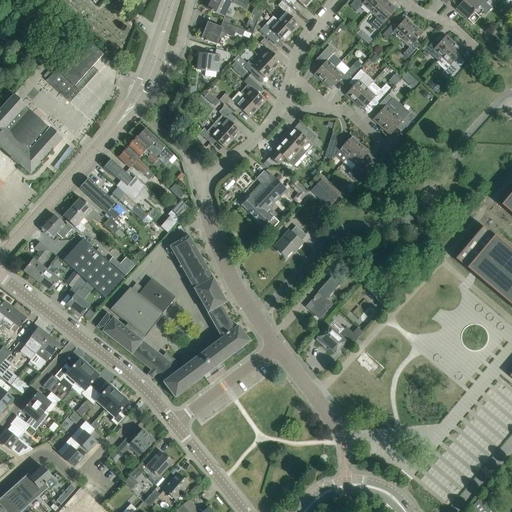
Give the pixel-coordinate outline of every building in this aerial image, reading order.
[(224,17),(230,2),(225,0),(211,0),(207,9),(211,11),(212,12),(213,12),(224,17)] [(233,0),(232,3),(245,9),(248,2),(242,0),(233,0)] [(313,0),(287,0),(290,2),(291,0),(296,0),(306,8),(313,0)] [(370,11),(379,0),(355,0),(350,6),(355,10),(361,4),(370,11)] [(396,9),(392,5),(386,0),(379,0),(370,11),(377,17),(370,25),(377,30),(396,9)] [(492,8),(486,3),(488,1),(487,0),(453,0),(452,2),(461,11),(460,13),(467,19),(474,12),(478,16),(482,11),(486,14),(492,8)] [(299,25),(283,10),(287,6),(282,1),(278,6),(285,13),(278,20),(292,33),(299,25)] [(401,39),(414,25),(406,18),(396,29),(391,25),(383,35),(386,38),(392,32),(401,39)] [(292,33),(278,20),(271,29),(266,25),(260,31),(271,41),(276,35),(284,42),(292,33)] [(217,45),(220,38),(224,39),(225,35),(234,38),(235,33),(243,35),(245,30),(232,25),(222,21),(220,27),(207,22),(201,39),(205,40),(204,41),(217,45)] [(343,23),(339,27),(344,31),(348,27),(343,23)] [(412,44),(423,33),(414,25),(401,39),(409,47),(403,54),(408,58),(410,56),(417,48),(412,44)] [(367,36),(363,40),(367,45),(372,40),(367,36)] [(441,57),(454,42),(446,36),(436,47),(432,43),(423,53),(426,56),(433,49),(441,57)] [(98,71),(93,66),(103,54),(85,38),(46,81),(70,103),(98,71)] [(463,64),(456,58),(463,51),(454,42),(441,57),(437,62),(445,69),(442,72),(442,73),(448,79),(463,64)] [(323,82),(341,61),(333,54),(336,51),(329,45),(318,57),(325,63),(314,74),(323,82)] [(218,72),(220,58),(228,60),(230,53),(216,49),(214,55),(199,54),(198,70),(207,71),(218,72)] [(282,63),(275,56),(268,50),(260,58),(274,71),(282,63)] [(375,53),(370,59),(374,62),(379,56),(375,53)] [(274,71),(260,58),(252,66),(266,79),(274,71)] [(240,64),(244,68),(249,63),(245,59),(240,64)] [(346,82),(352,75),(358,69),(353,65),(349,69),(341,61),(323,82),(331,90),(341,78),(346,82)] [(354,103),(367,88),(373,81),(361,70),(358,72),(352,80),(356,83),(346,95),(354,103)] [(407,73),(402,79),(407,84),(412,78),(407,73)] [(266,101),(255,91),(259,87),(249,77),(244,82),(247,86),(241,93),(244,96),(258,109),(266,101)] [(377,103),(384,95),(390,88),(385,83),(375,95),(367,88),(354,103),(362,110),(373,99),(377,103)] [(435,83),(431,87),(435,92),(438,88),(440,87),(435,83)] [(188,91),(184,94),(189,100),(193,97),(188,91)] [(209,92),(205,97),(209,101),(213,96),(209,92)] [(62,139),(50,128),(51,127),(25,105),(27,103),(15,93),(0,109),(0,144),(13,155),(10,158),(18,165),(19,164),(30,174),(40,162),(42,164),(53,151),(52,150),(62,139)] [(258,109),(244,96),(236,105),(225,94),(219,100),(224,104),(225,103),(235,112),(240,108),(250,118),(258,109)] [(381,112),(373,120),(381,127),(401,106),(392,99),(388,95),(379,104),(383,108),(381,112)] [(401,106),(381,127),(390,135),(397,127),(400,124),(404,127),(413,118),(409,114),(401,106)] [(241,132),(230,122),(234,118),(223,108),(219,113),(222,116),(215,123),(219,127),(233,140),(241,132)] [(178,111),(172,113),(175,121),(180,119),(178,111)] [(233,140),(219,127),(215,123),(207,132),(204,129),(200,133),(210,143),(214,139),(225,149),(233,140)] [(320,143),(313,137),(315,135),(306,127),(302,132),(299,129),(297,131),(294,128),(285,137),(305,154),(312,146),(315,148),(320,143)] [(173,155),(145,128),(144,129),(143,130),(137,137),(145,144),(149,148),(153,144),(160,150),(161,151),(159,152),(168,161),(173,155)] [(343,163),(360,143),(352,136),(344,145),(342,142),(337,147),(330,141),(325,155),(330,161),(335,155),(343,163)] [(305,154),(285,137),(278,144),(280,146),(276,150),(274,149),(269,155),(279,165),(284,159),(293,167),(305,154)] [(163,165),(143,145),(135,139),(128,147),(140,158),(143,155),(154,165),(155,164),(160,168),(163,165)] [(362,165),(365,161),(362,159),(369,151),(360,143),(343,163),(351,170),(348,174),(357,182),(368,170),(362,165)] [(148,169),(133,156),(126,149),(118,157),(126,164),(130,168),(133,165),(143,174),(148,169)] [(133,180),(118,166),(111,159),(103,168),(115,179),(117,177),(127,187),(133,180)] [(269,208),(287,190),(273,176),(270,176),(269,176),(263,171),(256,178),(261,183),(249,196),(249,197),(241,205),(264,227),(264,226),(271,219),(266,213),(270,209),(269,208)] [(116,203),(96,185),(88,179),(80,188),(111,217),(108,220),(118,230),(123,225),(120,223),(123,219),(111,208),(116,203)] [(161,190),(150,179),(144,185),(156,196),(161,190)] [(294,180),(289,185),(298,194),(295,197),(300,202),(308,193),(294,180)] [(339,196),(321,180),(311,190),(329,207),(339,196)] [(175,185),(170,190),(179,199),(184,194),(175,185)] [(511,250),(483,226),(455,259),(511,306),(511,372),(509,376),(511,378),(511,191),(501,205),(511,214),(511,250)] [(136,205),(126,195),(125,194),(119,200),(143,221),(148,215),(136,205)] [(102,218),(92,209),(92,208),(80,198),(72,207),(84,218),(90,223),(95,218),(99,222),(102,218)] [(179,199),(169,209),(179,218),(189,208),(179,199)] [(79,223),(84,218),(72,207),(63,217),(81,233),(86,228),(79,223)] [(72,228),(67,224),(65,225),(52,214),(40,227),(52,238),(57,233),(63,239),(72,228)] [(270,232),(279,222),(273,217),(271,219),(264,226),(270,232)] [(108,220),(104,225),(111,231),(114,234),(117,231),(118,230),(108,220)] [(167,220),(161,227),(167,232),(173,225),(167,220)] [(302,243),(301,241),(306,235),(299,229),(296,226),(290,232),(289,231),(281,240),(274,247),(285,257),(291,250),(293,248),(296,250),(302,243)] [(145,337),(163,314),(163,313),(175,297),(151,278),(139,295),(130,288),(110,310),(128,324),(125,327),(107,313),(97,327),(151,370),(147,375),(151,378),(152,379),(156,374),(163,379),(164,381),(163,382),(175,398),(203,376),(206,380),(224,367),(221,363),(250,341),(238,325),(234,328),(221,305),(226,302),(189,235),(169,246),(221,338),(179,369),(174,365),(177,362),(178,362),(165,352),(165,353),(163,356),(140,339),(143,335),(145,337)] [(125,277),(90,245),(83,239),(63,261),(105,299),(125,277)] [(40,264),(43,259),(50,251),(39,243),(35,248),(39,251),(33,260),(24,271),(37,281),(46,269),(40,264)] [(140,250),(137,254),(142,259),(145,255),(140,250)] [(112,257),(109,261),(125,276),(134,265),(125,257),(120,264),(112,257)] [(332,276),(342,265),(337,260),(326,272),(332,276)] [(50,291),(56,283),(62,275),(56,270),(53,274),(46,269),(37,281),(48,289),(50,291)] [(72,287),(79,276),(74,272),(66,283),(72,287)] [(79,298),(84,292),(81,290),(86,283),(80,277),(69,291),(75,295),(67,304),(82,316),(89,306),(79,298)] [(326,299),(338,285),(330,278),(317,292),(320,294),(317,298),(316,296),(306,307),(319,318),(326,311),(331,304),(326,299)] [(381,293),(375,298),(384,307),(390,302),(381,293)] [(0,322),(5,316),(12,307),(0,297),(0,322)] [(27,318),(12,307),(5,316),(0,322),(14,334),(19,328),(20,328),(27,318)] [(90,310),(84,316),(89,320),(94,314),(90,310)] [(315,340),(327,351),(329,348),(335,353),(347,340),(352,344),(363,332),(358,328),(353,333),(346,327),(339,336),(328,326),(315,340)] [(35,354),(49,336),(38,327),(32,335),(24,346),(35,354)] [(54,352),(60,344),(49,336),(35,354),(46,362),(54,352)] [(76,382),(89,367),(80,359),(71,369),(66,364),(54,376),(60,382),(63,378),(73,386),(76,383),(76,382)] [(12,365),(5,360),(0,365),(0,376),(10,385),(18,377),(9,369),(12,365)] [(99,375),(89,367),(76,382),(76,383),(84,390),(81,394),(87,399),(95,390),(90,385),(99,375)] [(0,403),(5,408),(13,399),(6,393),(10,388),(0,380),(0,379),(0,403)] [(105,409),(119,393),(109,385),(101,395),(95,390),(87,399),(93,404),(96,401),(105,409)] [(38,392),(30,401),(48,415),(60,400),(51,392),(46,398),(38,392)] [(128,402),(119,393),(105,409),(114,417),(111,420),(117,426),(125,417),(119,412),(128,402)] [(35,431),(48,415),(30,401),(22,410),(31,417),(26,423),(29,426),(35,431)] [(18,439),(29,426),(26,423),(25,423),(17,417),(11,424),(12,425),(7,431),(6,430),(0,437),(0,441),(10,449),(11,448),(12,449),(12,450),(19,456),(31,450),(31,449),(18,439)] [(85,421),(72,436),(81,444),(80,445),(88,452),(97,443),(89,435),(94,430),(85,421)] [(143,452),(154,440),(142,429),(129,445),(124,440),(114,452),(120,458),(130,448),(139,456),(143,452)] [(75,451),(80,445),(81,444),(72,436),(58,452),(75,467),(83,458),(75,451)] [(143,462),(139,466),(144,471),(150,476),(148,478),(156,485),(157,487),(164,479),(163,477),(160,475),(165,469),(172,462),(164,454),(159,459),(156,456),(149,463),(147,466),(143,462)] [(21,511),(44,492),(49,488),(44,483),(51,477),(42,466),(30,477),(28,474),(0,498),(0,505),(5,511),(21,511)] [(184,487),(189,482),(179,474),(174,479),(173,477),(163,488),(176,499),(179,496),(185,488),(184,487)] [(125,482),(133,489),(138,483),(136,480),(131,476),(125,482)] [(504,480),(499,486),(502,489),(507,488),(510,485),(504,480)] [(150,506),(161,493),(155,489),(144,501),(150,506)] [(69,496),(64,492),(56,501),(61,505),(69,496)] [(190,500),(175,511),(196,511),(198,510),(190,500)]
